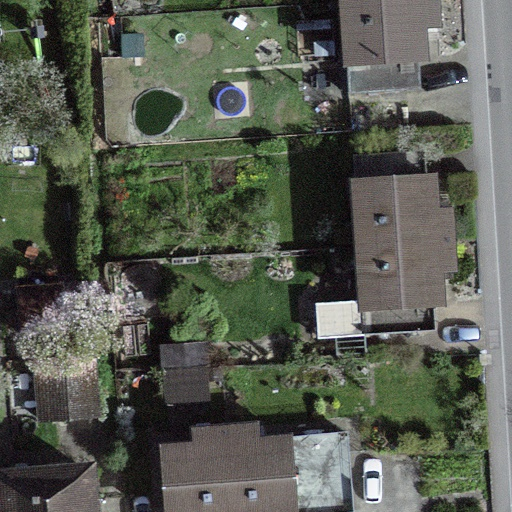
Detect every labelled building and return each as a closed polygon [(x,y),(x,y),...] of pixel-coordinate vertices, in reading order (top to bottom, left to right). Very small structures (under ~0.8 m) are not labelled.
[(409,0),(347,0),(349,47),(405,46),(411,45),(409,0)] [(405,46),(349,47),(350,87),(406,86),(405,46)] [(421,172),(354,177),(362,292),(430,288),(428,254),(443,253),(440,203),(423,204),(421,172)] [(50,287),(22,287),(22,331),(50,330),(50,287)] [(361,307),(315,305),(314,333),(359,335),(361,307)] [(79,353),(37,358),(45,418),(87,412),(79,353)] [(278,511),(276,435),(248,436),(247,422),(196,424),(196,444),(167,445),(169,511),(278,511)] [(276,435),(278,511),(341,511),(339,433),(276,435)] [(84,511),(80,462),(0,469),(0,489),(2,511),(84,511)]
